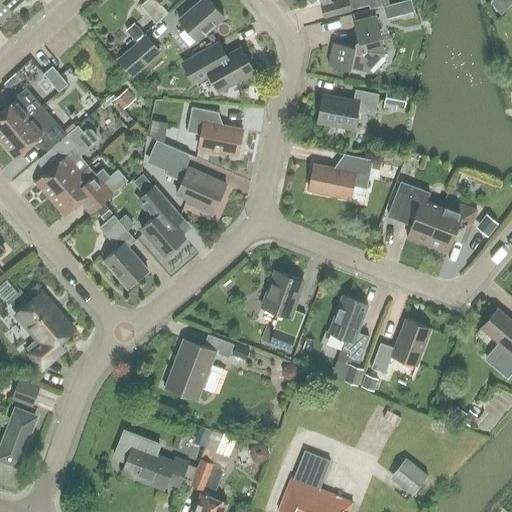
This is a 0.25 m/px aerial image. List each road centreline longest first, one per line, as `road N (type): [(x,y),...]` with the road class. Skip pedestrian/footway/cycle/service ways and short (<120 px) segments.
road 1 (residential): [(258,226),(447,298),(474,286),(511,246)]
road 2 (residential): [(258,226),(295,49),(263,0)]
road 3 (residential): [(37,511),(82,388),(127,336)]
road 4 (residential): [(127,336),(0,183)]
road 5 (residential): [(127,336),(258,226)]
